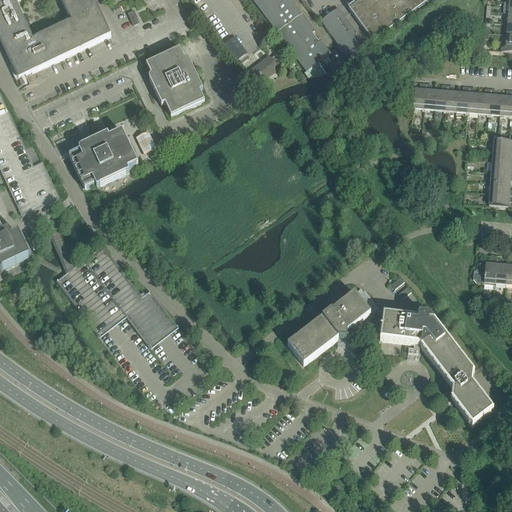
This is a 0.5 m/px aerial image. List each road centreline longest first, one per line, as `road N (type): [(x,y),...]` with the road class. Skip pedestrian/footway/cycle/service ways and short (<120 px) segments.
road 1 (unclassified): [(236,369),(98,231),(0,74)]
road 2 (tertiary): [(274,511),(226,480),(66,407),(0,361)]
road 3 (tertiary): [(0,384),(106,450),(230,511)]
road 4 (unclassified): [(236,369),(371,262)]
